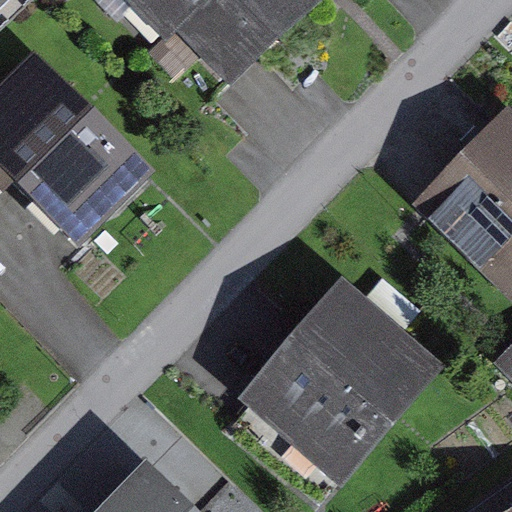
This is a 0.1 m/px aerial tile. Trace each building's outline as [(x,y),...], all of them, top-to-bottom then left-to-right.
[(126,0),(167,43),(184,28),(212,0),(126,0)] [(212,0),(184,28),(234,81),(312,6),(306,0),(212,0)] [(31,53),(0,85),(0,165),(86,248),(158,173),(31,53)] [(511,104),(418,204),(511,292),(511,104)] [(444,361),(341,277),(240,399),(342,483),(444,361)] [(511,343),(497,358),(511,373),(511,343)] [(222,511),(170,463),(123,511),(222,511)]
